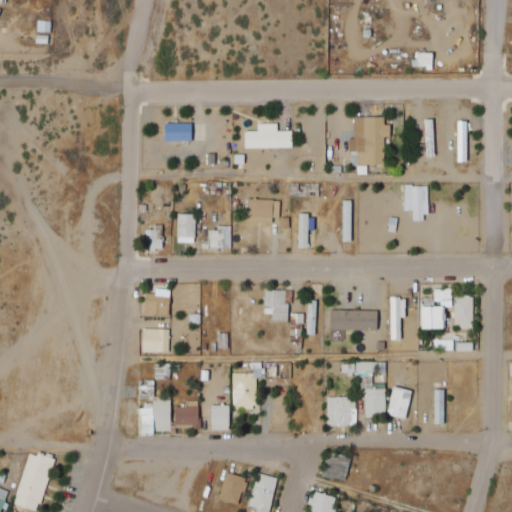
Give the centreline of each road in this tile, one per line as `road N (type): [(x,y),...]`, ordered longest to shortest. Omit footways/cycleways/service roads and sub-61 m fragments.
road 1 (residential): [(79,511),(115,360),(124,175),(156,0)]
road 2 (residential): [(497,0),(494,417),(470,511)]
road 3 (residential): [(511,87),(135,91),(0,75)]
road 4 (residential): [(98,449),(511,441)]
road 5 (residential): [(115,360),(511,354)]
road 6 (residential): [(119,267),(511,265)]
road 7 (residential): [(301,475),(420,511)]
